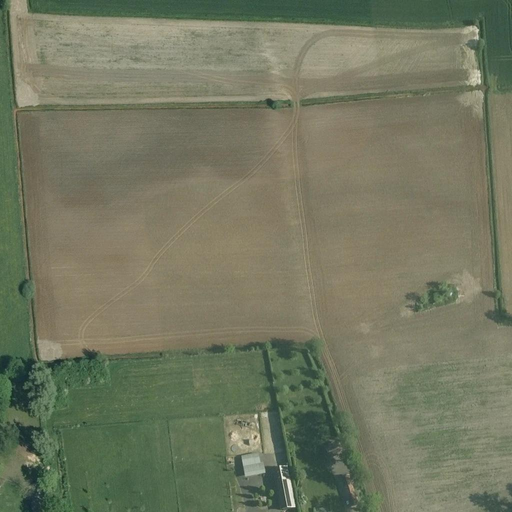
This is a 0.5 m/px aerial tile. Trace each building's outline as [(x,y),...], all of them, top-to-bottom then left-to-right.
[(323,347),(317,349),(324,374),(330,372),(323,347)] [(330,460),(342,455),(341,451),(342,451),(339,444),(338,444),(337,442),(325,447),(330,460)] [(263,466),(244,469),(245,476),(264,472),(263,466)] [(296,508),(290,475),(289,468),(281,470),(282,477),(278,478),(284,511),(296,508)] [(358,505),(349,477),(341,479),(350,508),(358,505)] [(30,504),(32,511),(45,511),(43,501),(30,504)]
